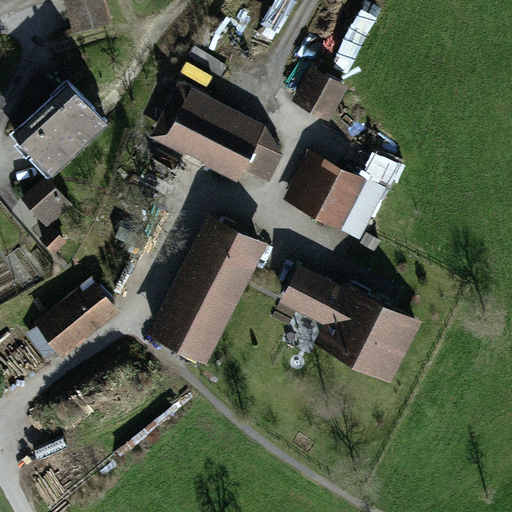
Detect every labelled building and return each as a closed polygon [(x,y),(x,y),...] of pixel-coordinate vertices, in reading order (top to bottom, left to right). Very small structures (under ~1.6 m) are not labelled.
[(106,0),(66,0),(74,35),(112,27),(106,0)] [(314,68),(295,101),(326,119),(346,86),(314,68)] [(74,75),(15,133),(48,167),(107,109),(74,75)] [(267,130),(182,90),(152,137),(241,177),(264,180),(281,150),(267,130)] [(379,179),(312,147),(289,195),(356,227),(379,179)] [(75,196),(56,212),(78,239),(97,224),(75,196)] [(213,213),(160,318),(205,341),(258,235),(213,213)] [(47,230),(44,248),(61,251),(65,234),(47,230)] [(416,315),(300,259),(284,291),(332,314),(318,342),(387,375),(416,315)] [(92,275),(32,323),(61,360),(121,312),(92,275)]
